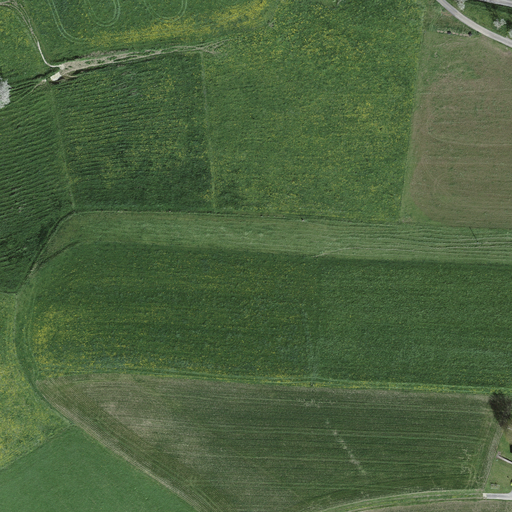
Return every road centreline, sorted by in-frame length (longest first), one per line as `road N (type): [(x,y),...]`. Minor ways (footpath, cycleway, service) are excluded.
road 1 (track): [(337,511),(511,496)]
road 2 (track): [(57,67),(205,44)]
